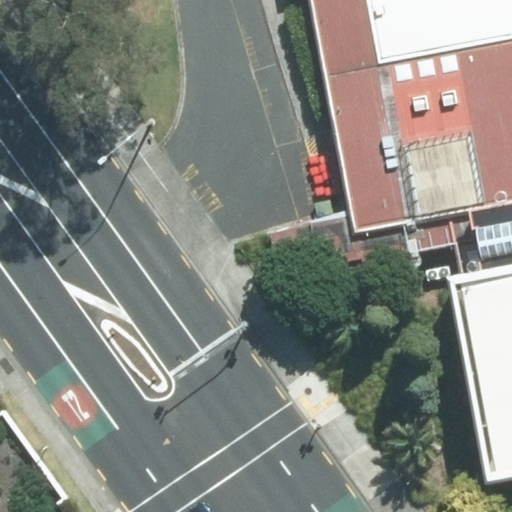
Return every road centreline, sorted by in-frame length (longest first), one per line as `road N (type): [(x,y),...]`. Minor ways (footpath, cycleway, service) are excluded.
road 1 (secondary): [(0,98),(292,511)]
road 2 (secondary): [(177,511),(0,254)]
